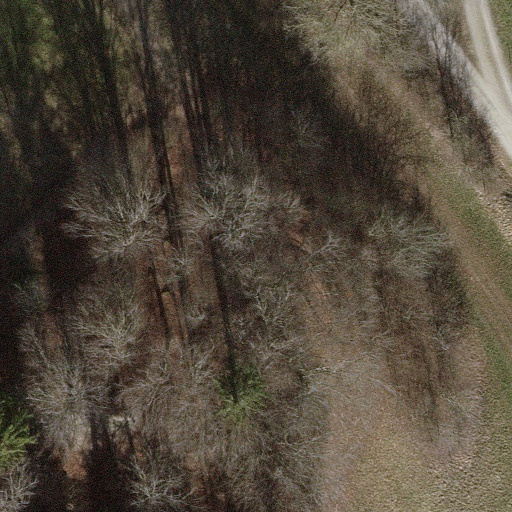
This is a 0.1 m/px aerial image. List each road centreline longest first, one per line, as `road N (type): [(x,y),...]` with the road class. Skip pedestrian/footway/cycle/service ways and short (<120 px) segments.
road 1 (track): [(406,0),(511,133)]
road 2 (track): [(505,124),(476,0)]
